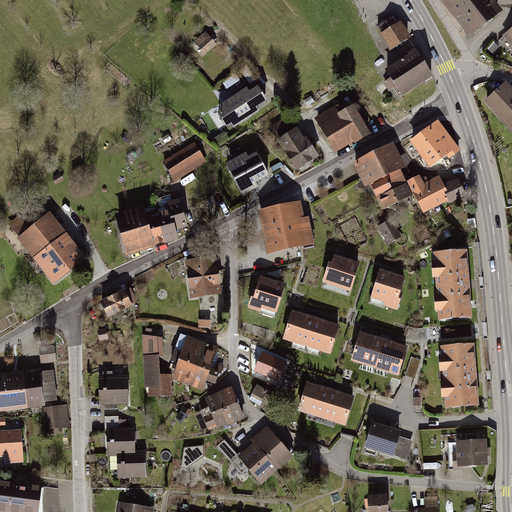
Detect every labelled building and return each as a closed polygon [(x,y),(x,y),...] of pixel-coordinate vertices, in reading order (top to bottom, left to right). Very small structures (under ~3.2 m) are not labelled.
[(501,13),(490,0),(444,0),(442,2),(471,37),(501,13)] [(378,34),(388,51),(410,37),(400,22),(398,24),(392,15),(376,25),(381,33),(378,34)] [(205,31),(194,42),(206,54),(217,44),(205,31)] [(402,97),(433,77),(413,48),(407,52),(409,55),(385,71),(390,78),(382,83),(388,91),(393,88),(398,95),(400,94),(402,97)] [(511,90),(506,84),(486,102),(502,119),(511,109),(511,90)] [(217,112),(226,126),(231,123),(234,127),(260,111),(257,107),(268,100),(259,86),(250,91),(247,87),(219,105),(221,109),(217,112)] [(346,105),(316,122),(337,158),(372,139),(356,111),(351,114),(346,105)] [(511,109),(502,119),(511,130),(511,109)] [(272,135),(299,176),(320,162),(292,122),(272,135)] [(436,122),(411,140),(431,167),(446,156),(448,160),(458,152),(436,122)] [(389,144),(353,162),(365,188),(369,186),(400,172),(402,170),(389,144)] [(164,164),(175,185),(207,166),(196,146),(164,164)] [(256,182),(270,175),(258,153),(250,157),(247,153),(226,164),(243,195),(258,186),(256,182)] [(60,172),(52,178),(56,185),(65,179),(60,172)] [(406,183),(400,172),(369,186),(382,212),(398,204),(401,210),(416,203),(406,183)] [(416,198),(423,211),(434,205),(424,185),(419,178),(409,183),(416,198)] [(424,185),(434,205),(448,198),(450,202),(464,195),(458,182),(442,185),(439,178),(424,185)] [(168,205),(176,231),(188,227),(180,199),(167,202),(168,205)] [(302,204),(259,211),(266,254),(316,245),(311,217),(304,218),(302,204)] [(145,212),(155,244),(178,237),(176,231),(168,205),(145,212)] [(114,216),(126,255),(156,246),(155,244),(145,212),(144,207),(114,216)] [(379,227),(389,244),(401,237),(396,228),(399,227),(395,221),(392,222),(389,216),(378,222),(380,226),(379,227)] [(24,225),(12,235),(53,289),(87,264),(52,219),(31,234),(24,225)] [(442,325),(474,323),(469,253),(437,255),(438,267),(434,267),(435,284),(439,284),(441,301),(436,301),(437,320),(442,319),(442,325)] [(362,269),(337,261),(334,270),(330,268),(323,288),(352,298),(362,269)] [(189,267),(193,308),(224,304),(219,263),(189,267)] [(408,281),(382,274),(374,302),(388,306),(386,312),(400,316),(406,298),(403,297),(408,281)] [(279,319),(288,290),(261,282),(252,310),(279,319)] [(125,288),(98,301),(107,319),(133,306),(132,303),(137,300),(130,287),(125,290),(125,288)] [(318,324),(294,316),(285,344),(309,352),(318,324)] [(342,331),(318,324),(309,352),(332,360),(342,331)] [(99,341),(108,339),(106,329),(97,331),(99,341)] [(156,332),(147,332),(147,339),(156,341),(156,332)] [(387,345),(362,337),(353,367),(378,374),(387,345)] [(144,338),(147,391),(150,390),(151,402),(174,400),(174,384),(173,379),(169,379),(161,380),(161,363),(166,362),(165,343),(156,341),(147,339),(144,338)] [(221,352),(182,338),(175,355),(185,359),(181,370),(173,367),(169,379),(173,379),(174,384),(205,395),(208,387),(217,390),(220,382),(211,379),(212,375),(222,378),(225,369),(216,366),(221,352)] [(54,345),(38,347),(40,363),(56,361),(54,345)] [(409,351),(387,345),(378,374),(401,381),(409,351)] [(476,346),(443,348),(444,361),(440,361),(441,378),(445,377),(445,387),(441,387),(442,404),(447,404),(447,412),(480,410),(476,346)] [(255,370),(278,380),(285,364),(262,354),(255,370)] [(420,360),(410,357),(404,376),(409,378),(414,379),(420,360)] [(40,370),(22,372),(26,407),(44,405),(44,404),(40,372),(40,370)] [(53,370),(40,372),(44,404),(56,402),(53,370)] [(0,410),(26,407),(22,372),(0,374),(0,410)] [(104,381),(100,381),(100,409),(105,409),(105,414),(119,414),(119,409),(129,409),(129,381),(113,381),(113,376),(104,376),(104,381)] [(265,391),(258,387),(251,398),(257,402),(259,399),(261,401),(263,398),(275,407),(281,398),(267,389),(265,391)] [(334,395),(310,387),(300,416),(309,419),(308,423),(323,428),(334,395)] [(233,392),(228,394),(231,401),(229,404),(234,418),(243,415),(233,392)] [(227,393),(216,398),(222,411),(221,411),(226,421),(234,418),(229,404),(231,401),(228,394),(227,393)] [(348,432),(358,403),(334,395),(323,428),(336,432),(337,428),(348,432)] [(208,402),(200,406),(202,411),(200,411),(204,418),(209,429),(226,421),(221,411),(222,411),(216,398),(208,401),(208,402)] [(43,408),(46,430),(69,428),(67,406),(43,408)] [(194,413),(185,410),(182,416),(190,419),(191,419),(194,413)] [(182,416),(177,422),(182,426),(190,419),(182,416)] [(120,420),(105,420),(106,459),(119,459),(137,458),(137,454),(136,432),(129,432),(128,422),(120,423),(120,420)] [(403,434),(374,424),(364,452),(394,462),(395,459),(408,463),(414,444),(402,440),(403,434)] [(294,457),(267,426),(251,439),(254,442),(278,470),(294,457)] [(6,463),(22,462),(20,429),(0,430),(0,458),(6,458),(6,463)] [(237,454),(225,441),(218,447),(230,460),(237,454)] [(254,442),(238,456),(262,484),(278,470),(254,442)] [(488,443),(449,446),(451,473),(490,470),(488,443)] [(184,448),(182,459),(191,462),(203,453),(203,446),(184,448)] [(120,483),(148,482),(147,454),(137,454),(137,458),(119,459),(120,483)] [(0,482),(0,511),(41,511),(45,489),(0,482)] [(389,511),(388,494),(368,495),(369,511),(389,511)] [(332,498),(334,505),(342,503),(340,495),(332,498)] [(426,511),(418,511),(417,511),(439,511),(439,499),(426,500),(426,511)] [(138,505),(120,503),(118,511),(153,511),(154,506),(139,504),(138,505)]
